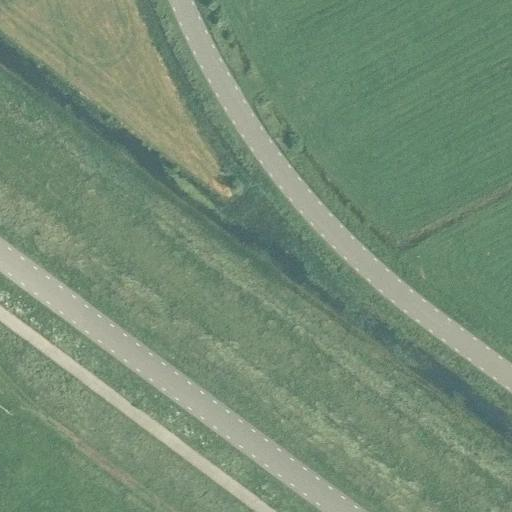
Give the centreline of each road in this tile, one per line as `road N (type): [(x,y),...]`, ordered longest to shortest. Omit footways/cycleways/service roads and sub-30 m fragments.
road 1 (tertiary): [(181,0),(240,116),(312,213),(403,296),(511,377)]
road 2 (unclassified): [(0,257),(347,511)]
